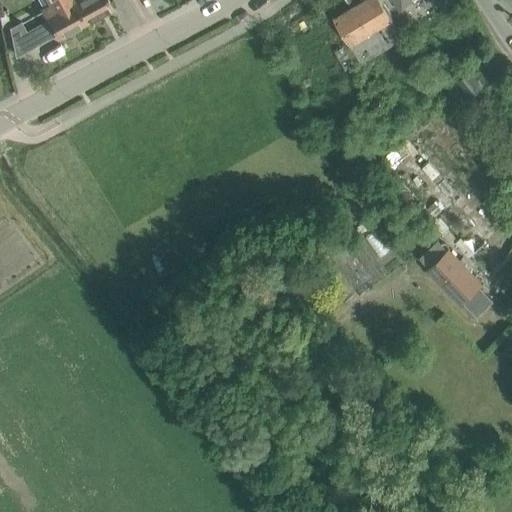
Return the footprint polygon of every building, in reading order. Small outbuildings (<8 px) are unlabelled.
[(46,0),(49,5),(42,10),(47,19),(57,37),(86,21),(74,0),(46,0)] [(74,0),(86,21),(113,6),(109,0),(74,0)] [(401,34),(394,22),(380,0),(362,0),(333,18),(359,60),(401,34)] [(392,0),(399,11),(416,0),(392,0)] [(19,20),(8,26),(14,55),(32,44),(19,20)] [(482,85),(469,69),(457,79),(471,95),(482,85)] [(375,176),(349,191),(354,200),(357,198),(362,207),(385,194),(375,176)] [(440,241),(421,258),(430,268),(460,301),(461,300),(476,315),(493,299),(478,284),(479,283),(454,256),(449,251),(440,241)]
